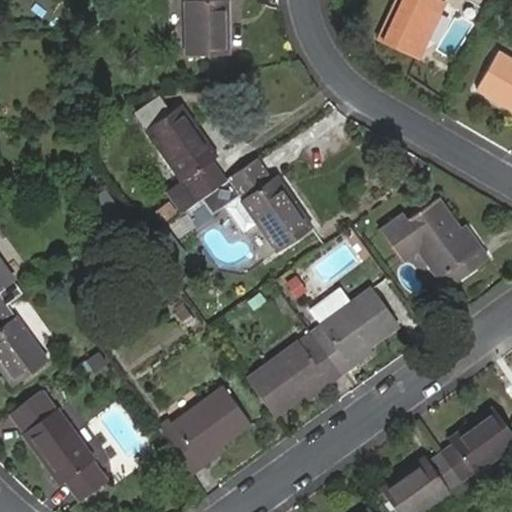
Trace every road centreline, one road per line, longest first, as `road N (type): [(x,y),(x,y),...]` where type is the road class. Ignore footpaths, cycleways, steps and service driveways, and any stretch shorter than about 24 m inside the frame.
road 1 (residential): [(511,309),(237,511)]
road 2 (residential): [(304,0),(322,55),(344,85),(511,178)]
